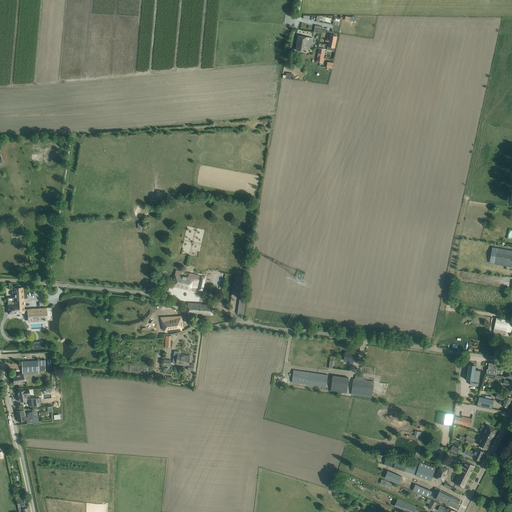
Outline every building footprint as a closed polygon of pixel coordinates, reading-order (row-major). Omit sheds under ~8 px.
[(296,49),(300,50),(306,51),(307,50),(305,49),(306,47),(310,48),(310,47),(313,48),(313,45),(312,44),(313,38),(298,35),(297,43),(296,49)] [(327,48),(330,49),(331,47),(335,47),(337,36),(330,35),(327,48)] [(511,250),(492,247),(489,263),(494,264),(511,266),(511,250)] [(200,275),(189,273),(188,277),(182,275),(182,272),(176,270),(174,281),(173,286),(189,289),(190,286),(197,288),(198,283),(200,275)] [(13,297),(7,298),(8,313),(24,312),(23,309),(22,287),(14,288),(14,294),(13,294),(13,297)] [(213,305),(201,305),(200,304),(188,303),(188,312),(189,313),(212,314),(213,305)] [(31,308),(23,309),(24,312),(28,312),(28,320),(43,319),(45,319),(47,319),(46,309),(30,310),(30,309),(31,309),(31,308)] [(166,318),(166,326),(169,327),(169,332),(184,331),(184,328),(186,328),(185,319),(166,318)] [(496,318),(493,332),(510,335),(510,336),(511,336),(511,332),(511,326),(511,322),(508,320),(496,318)] [(184,357),(184,355),(178,353),(178,351),(174,351),(173,363),(183,365),(183,362),(184,362),(185,360),(183,360),(184,357)] [(356,361),(357,359),(357,354),(345,352),(345,354),(344,354),(343,354),(343,355),(343,356),(343,357),(344,357),(344,360),(350,360),(350,362),(349,364),(353,365),(353,361),(356,361)] [(190,356),(184,355),(184,357),(183,360),(185,360),(184,362),(183,362),(183,365),(188,366),(187,370),(192,371),(193,369),(194,365),(189,364),(190,356)] [(45,360),(37,360),(22,361),(22,374),(23,374),(38,373),(38,370),(45,370),(45,360)] [(497,367),(497,364),(489,362),(488,369),(487,369),(486,373),(495,375),(496,375),(497,367)] [(478,386),(481,370),(475,369),(476,367),(476,365),(468,364),(468,367),(466,380),(470,380),(470,385),(478,386)] [(326,387),(328,375),(294,370),(292,382),(326,387)] [(24,383),(23,377),(23,374),(22,374),(12,375),(14,384),(20,383),(20,384),(24,383)] [(374,381),(365,380),(366,377),(364,377),(364,376),(356,375),(355,379),(354,378),(351,394),(372,397),(374,381)] [(331,390),(347,393),(349,378),(333,376),(331,390)] [(511,380),(510,380),(510,382),(504,379),(502,383),(508,386),(507,388),(509,389),(507,392),(511,394),(511,380)] [(29,389),(17,391),(17,392),(18,392),(19,398),(18,398),(19,401),(27,400),(26,397),(30,396),(29,389)] [(511,398),(507,396),(506,395),(505,397),(497,393),(495,397),(504,401),(502,405),(507,407),(511,398)] [(491,396),(486,395),(485,395),(485,398),(479,397),(477,405),(492,408),(494,400),(490,399),(491,396)] [(38,412),(32,412),(25,413),(25,412),(23,412),(23,407),(18,408),(18,410),(16,411),(18,421),(26,420),(27,424),(32,424),(33,424),(39,423),(38,412)] [(436,423),(452,425),(453,414),(438,412),(436,423)] [(470,427),(472,419),(462,416),(460,425),(470,427)] [(492,440),(497,429),(492,427),(490,426),(487,425),(483,433),(484,434),(483,436),(492,440)] [(492,440),(483,436),(483,437),(482,437),(478,445),(486,449),(489,443),(490,443),(492,440)] [(474,442),(466,437),(464,441),(472,446),(474,442)] [(485,452),(480,449),(477,448),(475,452),(473,451),(472,451),(466,448),(464,453),(476,459),(480,461),(485,452)] [(418,467),(415,465),(386,456),(384,464),(416,474),(418,467)] [(474,465),(466,461),(461,471),(460,471),(454,482),(464,487),(474,465)] [(418,467),(416,474),(415,475),(431,481),(435,469),(435,468),(420,462),(418,467)] [(443,481),(448,469),(440,466),(436,478),(443,481)] [(384,478),(398,483),(401,476),(387,471),(384,478)] [(429,498),(432,491),(415,484),(414,483),(412,487),(413,488),(413,490),(429,498)] [(460,499),(435,487),(431,496),(440,500),(439,502),(442,503),(443,502),(446,503),(446,504),(447,505),(448,506),(449,505),(456,508),(460,499)] [(25,505),(23,498),(23,495),(15,497),(16,500),(18,506),(25,505)] [(453,511),(455,510),(450,508),(447,507),(446,508),(440,505),(440,504),(437,502),(428,498),(424,496),(422,500),(429,504),(428,507),(433,510),(434,508),(443,511),(453,511)] [(403,509),(410,511),(414,511),(417,507),(397,499),(394,506),(403,509)]
